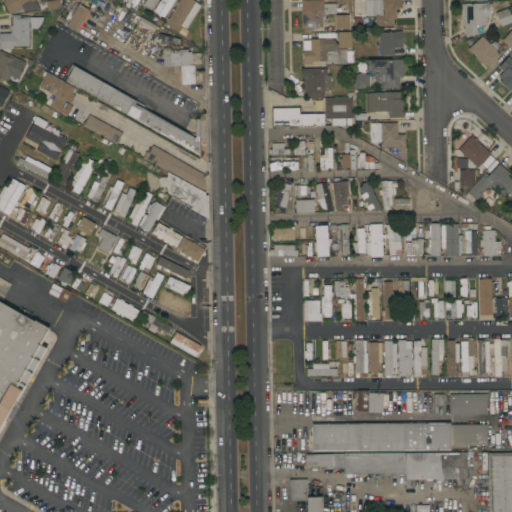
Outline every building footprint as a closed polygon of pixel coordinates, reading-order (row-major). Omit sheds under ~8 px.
[(34,0),(39,10),(23,12),(21,9),(9,15),(2,0),(34,0)] [(44,1),(51,0),(58,0),(59,7),(46,9),(44,1)] [(156,0),(150,10),(141,5),(144,1),(142,0),(156,0)] [(160,0),(174,0),(163,18),(153,11),(160,0)] [(179,0),(192,0),(195,2),(200,6),(185,29),(180,26),(176,32),(164,24),(179,0)] [(300,1),(322,0),(323,4),(335,4),(335,14),(321,14),(321,28),(301,29),(300,1)] [(401,0),(401,8),(395,9),(395,18),(392,18),(393,26),(375,27),(374,16),(365,16),(364,0),(401,0)] [(460,4),(483,4),(483,3),(488,3),(488,4),(491,4),(491,11),(488,11),(488,17),(485,17),(485,26),(476,26),(476,35),(464,38),(464,27),(460,27),(460,4)] [(88,10),(76,32),(57,21),(59,17),(64,19),(72,4),(76,6),(77,4),(88,10)] [(507,8),(511,22),(500,26),(500,25),(498,26),(494,17),(496,16),(495,13),(507,8)] [(28,46),(12,46),(12,49),(0,49),(0,33),(10,33),(10,26),(11,26),(11,15),(19,15),(19,17),(28,17),(28,46)] [(334,15),(348,15),(348,29),(334,29),(334,15)] [(137,23),(140,17),(156,27),(153,32),(137,23)] [(511,29),(511,48),(511,50),(501,41),(511,29)] [(378,33),(392,32),(392,31),(401,31),(401,48),(393,48),(393,55),(378,55),(378,33)] [(351,48),(337,49),(337,32),(351,32),(351,48)] [(467,49),(481,36),(489,44),(491,42),(498,49),(495,51),(499,55),(487,67),(486,66),(485,67),(481,63),(480,63),(467,49)] [(324,65),(324,61),(311,61),(311,64),(302,64),(302,51),(309,51),(309,39),(331,39),(337,45),(337,49),(346,49),(346,64),(324,65)] [(182,52),(182,49),(186,49),(186,52),(190,52),(190,53),(199,53),(200,65),(193,65),(194,84),(180,85),(180,66),(162,67),(162,49),(169,49),(169,52),(182,52)] [(0,50),(25,62),(18,80),(9,76),(7,81),(0,77),(0,50)] [(511,60),(511,87),(510,90),(503,84),(499,81),(501,79),(498,77),(503,72),(498,68),(508,57),(511,60)] [(401,60),(402,77),(398,77),(398,88),(380,88),(380,81),(374,82),(374,78),(371,78),(371,72),(366,72),(366,60),(401,60)] [(65,80),(73,66),(135,101),(134,104),(194,138),(194,129),(194,119),(198,119),(199,130),(199,156),(65,80)] [(326,68),(326,76),(330,76),(330,90),(323,91),(323,98),(306,99),(306,90),(303,90),(302,69),(326,68)] [(73,88),(70,94),(74,96),(69,105),(71,106),(66,116),(48,106),(48,105),(44,103),(47,98),(49,99),(50,96),(53,97),(54,96),(37,86),(43,77),(41,76),(43,72),(45,73),(45,72),(73,88)] [(354,75),(360,74),(360,73),(363,73),(363,74),(368,74),(368,89),(354,89),(354,75)] [(0,86),(9,91),(0,106),(0,86)] [(399,92),(399,99),(402,99),(403,118),(387,118),(387,114),(386,114),(386,111),(365,112),(364,93),(399,92)] [(351,98),(352,118),(350,118),(350,126),(329,126),(329,119),(324,119),(324,98),(351,98)] [(272,127),(271,108),(299,108),(299,114),(323,114),(323,126),(272,127)] [(121,133),(116,144),(82,126),(88,115),(121,133)] [(36,151),(39,146),(24,138),(36,116),(46,122),(43,129),(66,141),(55,161),(36,151)] [(396,123),(397,135),(404,134),(404,146),(403,147),(403,149),(395,149),(395,147),(379,147),(379,142),(369,143),(369,123),(396,123)] [(458,171),(452,171),(452,150),(457,149),(459,148),(453,143),(458,137),(462,135),(465,138),(465,141),(468,138),(469,139),(471,136),(489,154),(478,166),(483,170),(478,176),(474,172),(474,183),(471,183),(468,187),(459,187),(459,183),(458,183),(458,171)] [(303,149),(305,149),(305,152),(303,152),(303,154),(291,154),(292,140),(303,141),(303,149)] [(268,155),(268,150),(270,149),(270,143),(283,142),(283,149),(288,149),(288,154),(268,155)] [(61,185),(56,183),(59,176),(55,174),(62,161),(61,160),(67,147),(69,148),(71,144),(75,146),(74,147),(77,149),(75,153),(78,155),(61,185)] [(142,158),(145,152),(147,153),(151,145),(203,175),(203,191),(142,158)] [(331,168),(326,168),(326,169),(319,169),(319,158),(320,158),(320,155),(323,155),(323,150),(326,150),(326,148),(331,148),(331,168)] [(358,169),(358,152),(363,152),(363,156),(368,156),(368,157),(372,157),(372,162),(372,169),(358,169)] [(340,168),(340,154),(349,154),(349,168),(340,168)] [(16,163),(19,158),(26,161),(28,157),(35,161),(33,165),(48,173),(45,179),(16,163)] [(268,170),(268,163),(271,163),(271,159),(293,158),(293,162),(296,162),(296,169),(268,170)] [(77,194),(71,190),(72,188),(67,186),(80,162),(85,164),(87,159),(94,163),(77,194)] [(508,174),(506,176),(511,180),(511,190),(505,198),(495,188),(493,191),(488,187),(487,188),(475,200),(474,199),(471,203),(462,198),(466,193),(466,192),(484,173),(487,176),(498,164),(508,174)] [(95,203),(90,200),(90,199),(85,196),(93,181),(98,184),(105,170),(111,172),(95,203)] [(204,193),(204,195),(207,195),(207,219),(190,209),(191,207),(166,193),(166,187),(158,187),(158,182),(151,183),(151,178),(166,177),(166,172),(204,193)] [(0,191),(3,186),(6,188),(11,179),(24,186),(8,215),(0,210),(0,191)] [(109,210),(103,207),(110,191),(106,189),(108,186),(112,188),(116,180),(122,183),(109,210)] [(331,183),(347,181),(348,197),(346,197),(346,207),(334,209),(331,183)] [(381,195),(378,195),(378,190),(380,190),(379,181),(385,181),(390,181),(392,195),(390,195),(391,209),(382,210),(381,195)] [(314,185),(325,182),(328,194),(330,194),(330,197),(333,211),(326,213),(325,209),(320,211),(314,185)] [(374,212),(373,208),(367,211),(365,206),(367,206),(363,199),(362,200),(359,195),(361,194),(358,188),(362,186),(361,184),(366,182),(370,188),(374,186),(376,190),(371,192),(380,209),(374,212)] [(283,213),(277,212),(278,210),(273,209),(274,204),(271,204),(275,187),(283,189),(284,184),(290,185),(283,213)] [(292,196),(307,196),(307,185),(292,185),(292,196)] [(28,187),(33,190),(32,191),(36,193),(33,199),(36,201),(34,204),(31,203),(30,204),(25,202),(22,208),(18,206),(28,187)] [(123,218),(116,215),(117,212),(113,210),(120,193),(125,195),(128,188),(135,191),(123,218)] [(135,226),(130,223),(130,222),(129,221),(131,219),(127,217),(137,197),(141,199),(145,192),(151,195),(135,226)] [(33,209),(41,197),(49,201),(43,211),(39,209),(37,212),(33,209)] [(392,210),(392,199),(409,199),(409,210),(392,210)] [(313,200),(313,212),(294,213),(294,200),(313,200)] [(146,232),(138,227),(153,201),(162,205),(146,232)] [(54,204),(55,204),(55,203),(59,205),(58,206),(58,208),(62,210),(56,220),(52,218),(51,219),(47,217),(54,204)] [(23,225),(18,222),(19,222),(14,219),(17,213),(15,211),(17,207),(24,211),(25,210),(29,212),(23,225)] [(67,210),(68,210),(68,209),(72,211),(71,213),(75,215),(69,227),(65,225),(64,228),(59,226),(67,210)] [(75,228),(81,217),(94,224),(88,235),(75,228)] [(34,218),(38,221),(40,218),(44,220),(37,234),(32,231),(33,229),(29,227),(34,218)] [(51,241),(46,238),(47,238),(42,236),(47,227),(51,229),(53,227),(49,224),(50,221),(58,226),(51,241)] [(168,229),(169,227),(171,229),(170,231),(181,237),(175,247),(151,233),(157,223),(168,229)] [(381,235),(384,235),(384,238),(381,238),(381,248),(383,248),(383,252),(382,252),(382,256),(369,256),(369,254),(365,255),(365,243),(369,243),(368,225),(380,224),(381,235)] [(405,226),(406,226),(406,224),(409,224),(409,226),(410,226),(415,227),(414,234),(414,236),(410,236),(409,240),(404,240),(405,226)] [(438,255),(429,255),(429,247),(428,247),(428,240),(429,240),(429,235),(428,235),(428,225),(429,225),(429,224),(438,224),(438,255)] [(457,224),(457,228),(458,228),(458,233),(457,233),(457,235),(462,235),(462,254),(457,254),(457,255),(444,255),(444,224),(457,224)] [(326,239),(329,239),(329,241),(328,241),(329,243),(328,243),(328,247),(327,247),(328,255),(315,256),(315,257),(312,257),(311,252),(313,252),(312,242),(314,242),(313,226),(326,225),(326,239)] [(348,255),(336,255),(336,253),(333,253),(333,250),(331,250),(331,244),(335,244),(335,230),(336,230),(335,225),(347,225),(348,255)] [(401,254),(395,255),(394,254),(388,255),(385,225),(391,225),(391,230),(398,229),(401,254)] [(270,240),(270,236),(271,236),(272,234),(272,228),(289,229),(289,226),(293,226),(293,240),(270,240)] [(64,249),(60,247),(61,245),(56,243),(61,232),(58,231),(60,228),(67,232),(66,235),(70,237),(64,249)] [(116,237),(107,253),(96,248),(101,238),(96,236),(100,229),(116,237)] [(363,232),(365,232),(365,237),(363,237),(364,253),(356,253),(356,252),(351,253),(351,243),(356,243),(356,229),(363,229),(363,232)] [(494,242),(499,242),(501,242),(501,245),(498,245),(499,255),(482,256),(481,246),(477,246),(477,240),(482,240),(481,230),(493,230),(494,242)] [(475,252),(470,252),(465,252),(465,232),(470,232),(475,232),(475,252)] [(0,247),(0,235),(1,233),(28,249),(26,253),(27,254),(23,261),(0,247)] [(75,237),(76,236),(85,240),(78,255),(74,253),(74,252),(69,249),(75,237)] [(203,249),(196,262),(190,259),(189,260),(185,258),(186,256),(180,253),(181,251),(176,248),(182,237),(203,249)] [(116,254),(111,251),(118,238),(123,240),(116,254)] [(421,255),(421,256),(405,256),(405,249),(405,248),(405,243),(410,243),(410,240),(416,240),(416,238),(421,239),(421,255)] [(310,255),(306,255),(306,256),(299,256),(299,243),(310,243),(310,255)] [(134,264),(130,262),(131,260),(126,258),(132,245),(136,247),(136,248),(140,250),(134,264)] [(284,256),(284,258),(277,258),(277,256),(269,256),(269,250),(272,250),(272,245),(293,245),(293,250),(296,250),(296,256),(284,256)] [(148,269),(143,267),(142,270),(137,268),(145,253),(149,255),(148,256),(153,258),(148,269)] [(115,278),(111,275),(112,274),(108,272),(112,264),(107,261),(110,255),(119,260),(121,257),(125,259),(115,278)] [(189,272),(185,279),(182,278),(181,279),(171,274),(172,273),(168,270),(167,272),(162,270),(163,269),(160,267),(159,269),(154,267),(155,265),(154,264),(158,256),(189,272)] [(128,283),(123,281),(124,280),(120,278),(126,266),(130,268),(131,267),(135,269),(128,283)] [(63,267),(73,274),(67,284),(61,282),(56,279),(63,267)] [(140,290),(132,285),(139,271),(148,276),(140,290)] [(151,298),(142,293),(143,291),(141,290),(147,279),(151,281),(156,272),(162,276),(151,298)] [(189,286),(186,293),(183,291),(181,295),(168,289),(162,287),(164,282),(166,282),(168,277),(189,286)] [(425,278),(425,281),(424,281),(425,299),(411,299),(411,296),(410,297),(409,278),(425,278)] [(458,279),(459,279),(459,278),(463,278),(463,279),(463,283),(468,283),(468,294),(464,294),(464,295),(459,296),(458,279)] [(492,317),(480,318),(478,279),(490,278),(492,317)] [(362,283),(364,283),(364,288),(363,288),(363,321),(355,321),(355,320),(352,320),(352,294),(354,294),(354,279),(362,279),(362,283)] [(338,298),(338,297),(334,297),(334,292),(333,292),(333,281),(338,281),(344,281),(344,292),(348,292),(348,298),(338,298)] [(407,295),(401,295),(401,297),(396,297),(397,281),(407,281),(407,295)] [(454,297),(444,297),(444,281),(454,281),(454,297)] [(63,303),(55,298),(55,297),(46,292),(49,287),(48,286),(50,282),(60,288),(61,287),(69,292),(63,303)] [(391,292),(393,292),(393,300),(391,300),(391,320),(383,320),(383,316),(381,316),(381,311),(383,311),(383,282),(391,282),(391,292)] [(330,292),(332,292),(332,299),(330,299),(330,316),(329,316),(329,317),(323,317),(323,316),(323,314),(320,314),(320,297),(322,297),(322,286),(330,286),(330,292)] [(378,319),(366,319),(366,315),(365,315),(365,292),(370,292),(370,289),(377,289),(378,319)] [(189,302),(186,310),(158,300),(161,291),(189,302)] [(442,318),(442,319),(438,319),(438,318),(438,317),(433,317),(432,303),(429,303),(429,298),(435,298),(436,302),(437,302),(437,301),(437,300),(441,299),(441,301),(442,301),(442,318)] [(506,319),(501,319),(501,318),(495,318),(495,298),(506,298),(506,319)] [(110,309),(115,299),(138,311),(132,321),(110,309)] [(350,319),(349,319),(349,320),(345,320),(345,318),(340,318),(340,304),(345,304),(344,301),(349,300),(350,319)] [(428,317),(423,317),(423,316),(418,316),(418,302),(423,302),(423,300),(428,300),(428,317)] [(462,312),(460,312),(460,317),(459,317),(459,318),(456,318),(456,317),(449,317),(449,311),(444,311),(444,301),(451,301),(451,300),(459,300),(459,305),(462,305),(462,312)] [(318,313),(320,313),(320,320),(302,320),(302,301),(318,301),(318,313)] [(0,302),(48,330),(40,344),(46,347),(0,428),(0,302)] [(475,317),(470,317),(470,316),(465,316),(465,306),(470,306),(470,303),(475,302),(475,317)] [(171,327),(167,334),(138,317),(142,311),(171,327)] [(201,347),(197,354),(197,353),(194,357),(169,343),(175,332),(201,347)] [(474,355),(472,355),(472,368),(467,368),(467,376),(460,376),(459,342),(466,341),(466,339),(471,339),(471,340),(473,340),(474,355)] [(492,339),(498,339),(498,340),(504,340),(506,371),(500,371),(500,373),(494,373),(492,339)] [(366,373),(354,373),(354,363),(352,363),(352,356),(354,356),(354,340),(362,340),(362,341),(364,341),(364,353),(366,353),(366,373)] [(396,340),(404,340),(404,341),(410,341),(410,359),(411,359),(411,367),(410,367),(410,374),(405,374),(405,376),(397,377),(396,340)] [(430,340),(442,340),(442,356),(437,356),(437,375),(430,375),(430,340)] [(445,341),(454,340),(454,344),(457,344),(458,362),(454,362),(454,376),(446,376),(445,341)] [(476,340),(483,340),(483,341),(488,341),(488,372),(484,373),(482,373),(482,376),(478,376),(478,373),(476,373),(476,340)] [(340,341),(340,342),(345,342),(345,356),(346,356),(346,361),(340,361),(340,359),(335,360),(334,341),(340,341)] [(383,341),(390,341),(390,343),(395,343),(396,376),(388,376),(388,378),(385,378),(385,376),(383,376),(383,341)] [(426,369),(423,369),(423,374),(420,374),(420,377),(413,377),(412,341),(419,341),(419,348),(425,348),(426,369)] [(381,363),(376,363),(377,373),(369,373),(368,343),(376,342),(376,343),(380,343),(381,363)] [(305,375),(306,369),(312,369),(312,364),(327,364),(327,362),(337,362),(337,366),(327,366),(327,369),(336,369),(336,375),(305,375)] [(381,413),(367,413),(367,412),(356,412),(356,398),(352,398),(352,397),(351,397),(352,390),(367,391),(367,393),(382,394),(381,413)] [(449,415),(449,394),(485,394),(486,415),(449,415)] [(449,445),(449,450),(311,451),(311,425),(449,423),(449,425),(486,425),(486,445),(449,445)] [(404,480),(404,474),(343,475),(343,469),(325,469),(325,467),(305,467),(305,455),(466,453),(466,479),(404,480)] [(511,511),(488,511),(487,454),(511,453),(511,511)] [(321,511),(306,511),(306,501),(288,501),(288,480),(306,479),(306,497),(321,497),(321,511)]
